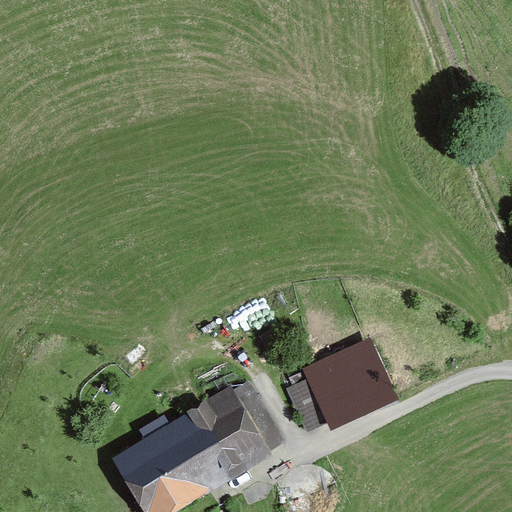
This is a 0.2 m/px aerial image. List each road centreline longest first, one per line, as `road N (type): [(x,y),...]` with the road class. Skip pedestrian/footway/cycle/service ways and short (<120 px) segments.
road 1 (track): [(511,373),(462,379),(264,473)]
road 2 (track): [(511,250),(414,0)]
